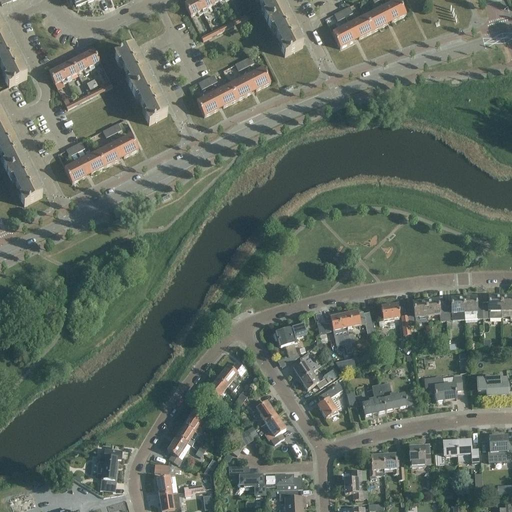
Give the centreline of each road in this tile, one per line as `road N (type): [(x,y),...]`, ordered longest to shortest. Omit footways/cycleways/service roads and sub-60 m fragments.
road 1 (tertiary): [(1,255),(333,95),(503,38)]
road 2 (residential): [(241,329),(385,290),(511,279)]
road 3 (residential): [(140,511),(135,469),(185,391),(241,329)]
road 4 (residential): [(322,449),(436,423),(511,418)]
road 5 (residential): [(322,449),(241,329)]
road 6 (residential): [(42,106),(45,87),(9,19),(50,2)]
road 7 (residential): [(156,0),(90,28),(65,19),(50,2)]
